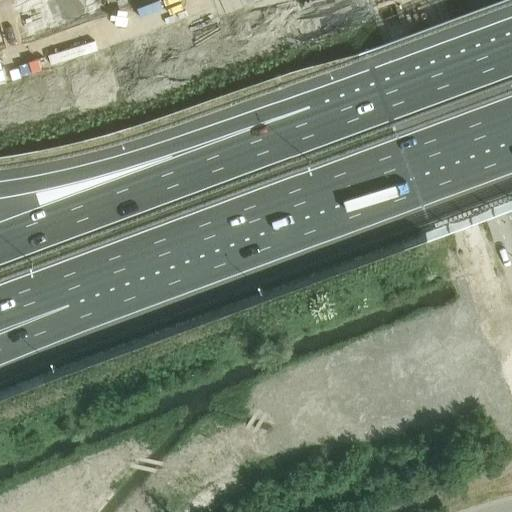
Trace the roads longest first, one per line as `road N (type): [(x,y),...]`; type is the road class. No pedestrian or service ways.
road 1 (motorway): [(60,284),(511,118)]
road 2 (motorway): [(322,125),(0,247)]
road 3 (motorway): [(322,125),(0,189)]
road 4 (tertiary): [(427,0),(511,236)]
road 5 (motorway): [(511,54),(322,125)]
